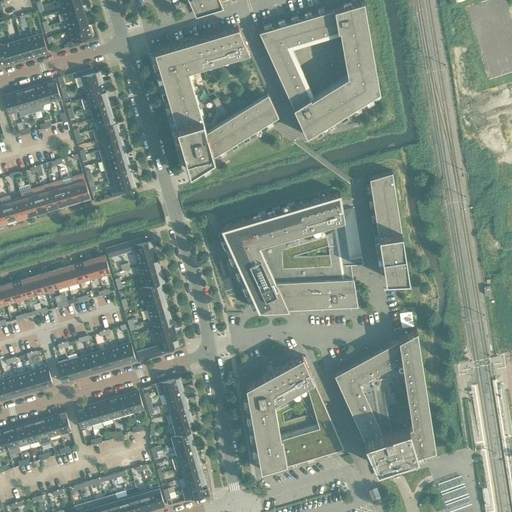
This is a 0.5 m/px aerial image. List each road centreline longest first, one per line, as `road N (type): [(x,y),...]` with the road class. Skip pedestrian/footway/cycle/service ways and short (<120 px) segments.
road 1 (residential): [(304,339),(384,329),(361,190),(351,181)]
road 2 (tertiary): [(210,353),(169,195)]
road 3 (tertiary): [(124,44),(169,195)]
road 4 (residential): [(368,482),(304,339)]
road 5 (residential): [(63,397),(210,353)]
road 6 (tertiary): [(236,502),(210,353)]
road 7 (residential): [(295,141),(238,10)]
road 8 (residential): [(353,487),(347,469),(236,502)]
road 9 (residential): [(124,44),(0,81)]
